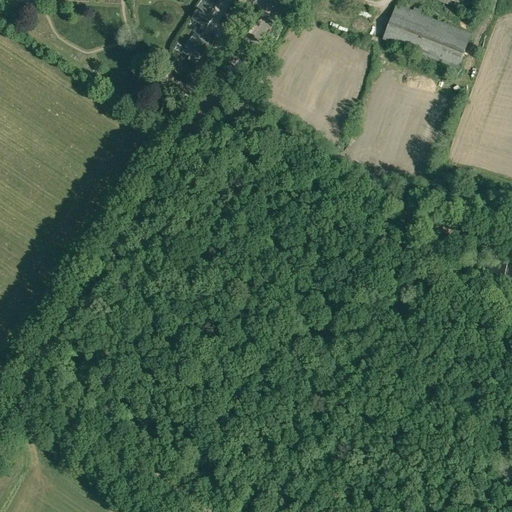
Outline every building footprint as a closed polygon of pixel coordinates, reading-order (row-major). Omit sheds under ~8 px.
[(435,0),(478,17),(482,4),(470,0),(435,0)] [(383,40),(458,70),(472,34),(396,5),(383,40)] [(192,19),(206,29),(213,19),(198,9),(192,19)] [(207,45),(211,40),(204,36),(202,38),(195,33),(182,53),(190,57),(188,60),(195,64),(198,59),(199,60),(208,46),(207,45)] [(305,62),(313,64),(315,56),(308,54),(305,62)] [(173,67),(177,75),(179,74),(184,71),(177,60),(172,63),(171,64),(173,67)] [(139,118),(148,124),(152,119),(142,112),(139,118)]
